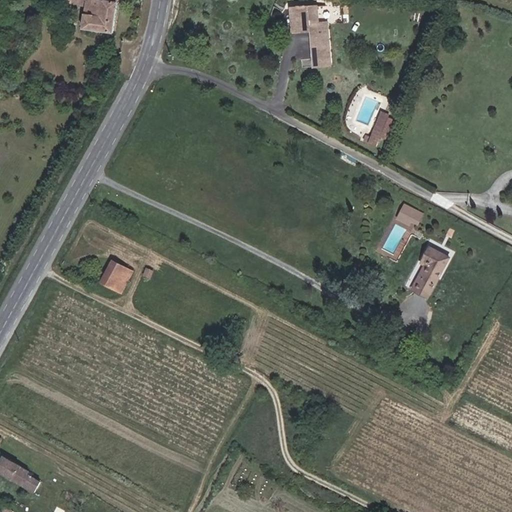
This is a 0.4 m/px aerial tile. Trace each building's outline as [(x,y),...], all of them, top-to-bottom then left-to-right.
[(81,32),(113,37),(117,0),(63,0),(63,5),(83,10),(81,32)] [(326,24),(317,24),(316,7),(294,7),(295,31),(308,30),(309,67),(327,66),(326,24)] [(376,144),(383,146),(391,124),(383,121),(376,144)] [(394,125),(391,124),(383,146),(376,144),(372,153),(384,157),(387,147),(393,149),(400,129),(394,127),(394,125)] [(419,225),(424,215),(406,206),(401,216),(412,222),(419,225)] [(398,221),(409,227),(412,222),(401,216),(398,221)] [(67,265),(105,284),(115,263),(76,245),(67,265)] [(415,290),(427,296),(450,256),(430,246),(424,258),(431,262),(415,290)] [(130,302),(121,298),(128,282),(115,276),(104,298),(127,309),(130,302)] [(121,298),(130,302),(137,286),(128,282),(121,298)] [(150,290),(156,293),(159,286),(153,283),(150,290)] [(224,355),(239,362),(248,340),(236,336),(232,345),(229,344),(224,355)] [(31,489),(33,486),(3,471),(0,477),(0,486),(34,505),(40,494),(31,489)] [(34,505),(39,507),(44,496),(40,494),(34,505)]
